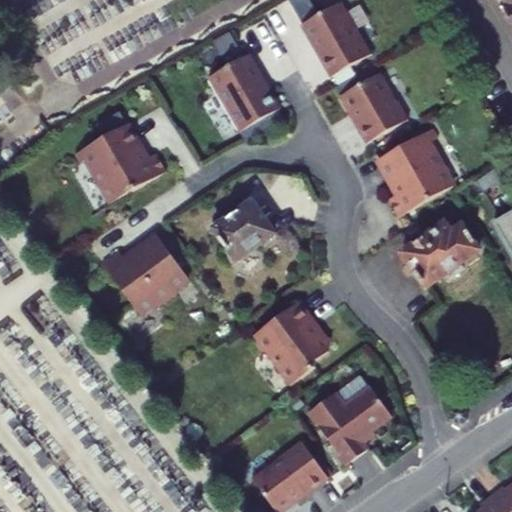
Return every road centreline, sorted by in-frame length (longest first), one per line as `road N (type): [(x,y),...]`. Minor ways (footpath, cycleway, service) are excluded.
road 1 (residential): [(454,460),(414,357),(352,283),(341,184),(330,156)]
road 2 (residential): [(330,156),(252,156),(198,186)]
